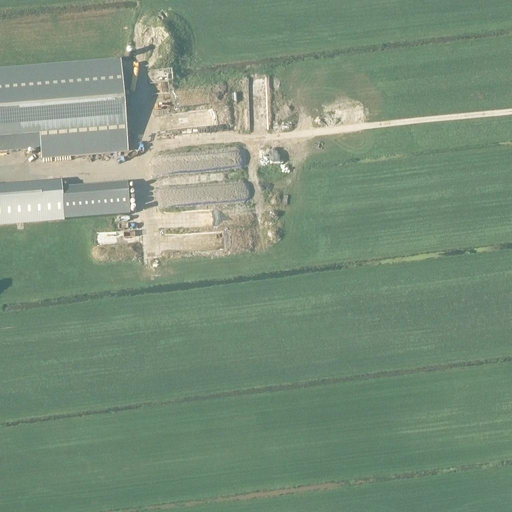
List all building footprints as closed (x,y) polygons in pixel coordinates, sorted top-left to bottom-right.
[(127,152),(120,61),(0,70),(0,153),(41,150),(41,159),(127,152)] [(151,106),(217,100),(216,89),(150,96),(151,106)] [(0,225),(63,221),(60,185),(0,189),(0,225)] [(63,221),(129,216),(127,185),(61,189),(63,221)] [(307,212),(306,198),(259,200),(260,214),(307,212)] [(240,202),(211,204),(212,211),(241,209),(240,202)] [(241,222),(241,211),(225,211),(225,222),(241,222)] [(166,235),(229,232),(229,225),(165,228),(166,235)] [(118,244),(120,256),(130,255),(128,242),(118,244)]
